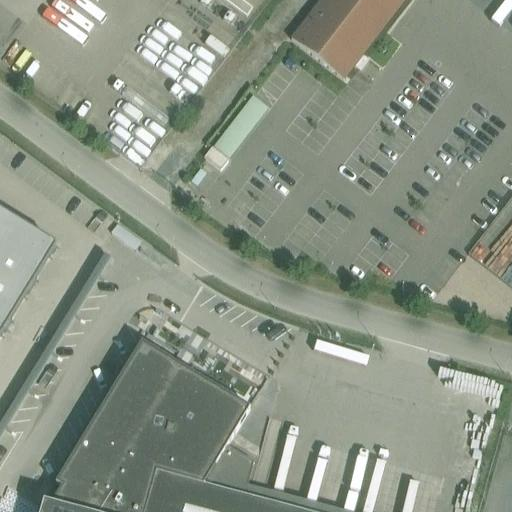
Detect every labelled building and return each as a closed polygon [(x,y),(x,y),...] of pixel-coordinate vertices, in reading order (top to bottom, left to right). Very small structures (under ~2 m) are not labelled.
[(358,57),(402,0),(325,0),(294,42),(291,40),(290,41),(343,82),(344,81),(342,79),(351,66),(358,57)] [(247,108),(202,171),(218,183),(264,120),(247,108)] [(0,338),(55,250),(0,216),(0,338)] [(61,490),(50,508),(42,506),(40,511),(291,511),(243,499),(252,465),(226,449),(249,411),(140,346),(54,486),(61,490)] [(511,511),(511,462),(498,511),(511,511)]
